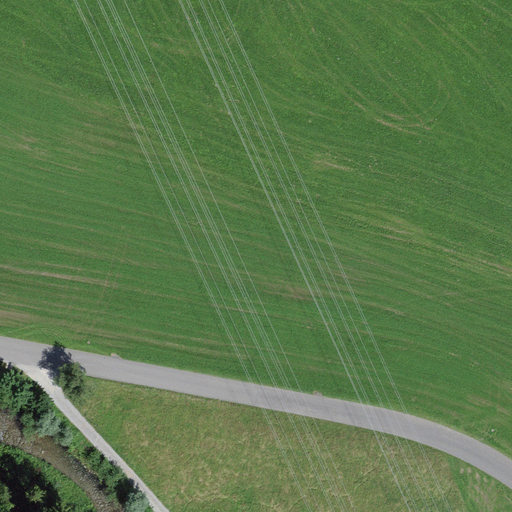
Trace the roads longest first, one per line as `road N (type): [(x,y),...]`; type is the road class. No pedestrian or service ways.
road 1 (unclassified): [(0,347),(398,423),(447,438),(511,474)]
road 2 (track): [(162,511),(20,351)]
